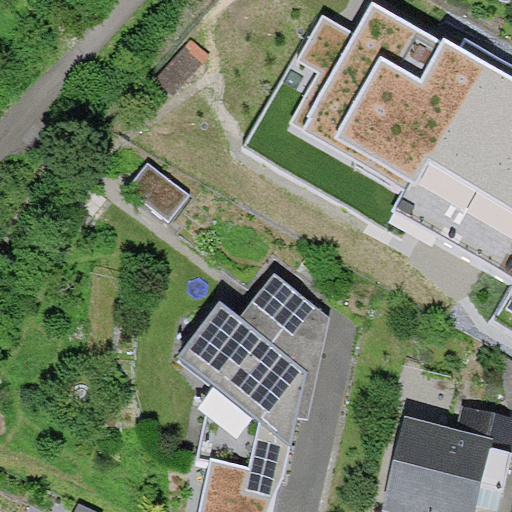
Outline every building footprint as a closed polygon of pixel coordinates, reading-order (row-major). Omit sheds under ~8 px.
[(362,105),(357,116),(352,144),(389,151),(391,139),(434,160),(474,75),(350,17),(318,84),(362,105)] [(511,109),(474,100),(464,141),(447,137),(423,236),(511,258),(511,109)] [(330,323),(274,281),(242,322),(223,307),(180,362),(215,390),(199,464),(284,482),(296,427),(308,429),(330,323)] [(511,361),(500,356),(489,403),(511,408),(511,361)] [(456,432),(409,420),(386,511),(387,511),(477,511),(484,489),(505,494),(511,468),(511,419),(462,406),(456,432)]
